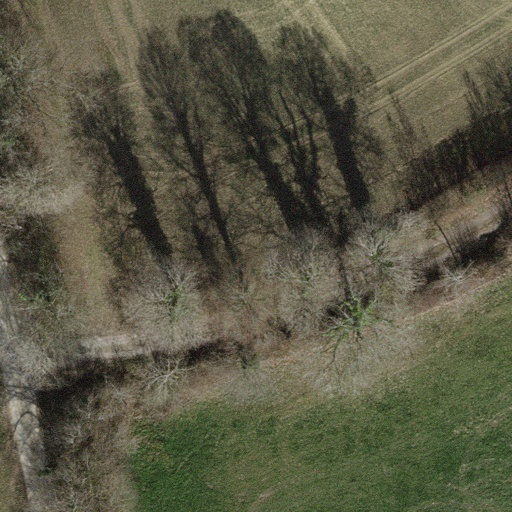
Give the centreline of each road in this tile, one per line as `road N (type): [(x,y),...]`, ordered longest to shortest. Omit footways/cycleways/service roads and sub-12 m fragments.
road 1 (track): [(32,340),(227,329),(511,209)]
road 2 (track): [(64,511),(0,179)]
